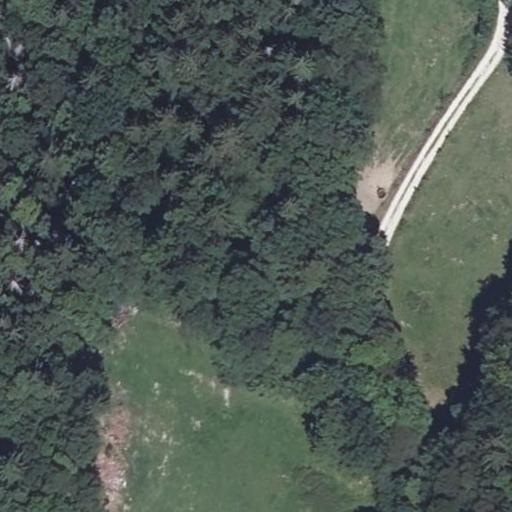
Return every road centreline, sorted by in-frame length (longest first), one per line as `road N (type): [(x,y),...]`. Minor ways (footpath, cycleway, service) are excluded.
road 1 (track): [(510,0),(510,32),(391,215),(364,305)]
road 2 (track): [(364,305),(474,511)]
